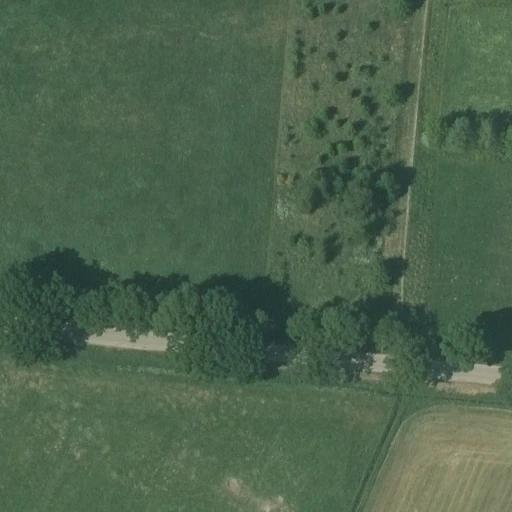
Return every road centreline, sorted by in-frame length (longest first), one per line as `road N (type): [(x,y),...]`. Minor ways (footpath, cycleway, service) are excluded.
road 1 (unclassified): [(511,378),(0,324)]
road 2 (track): [(394,365),(424,0)]
